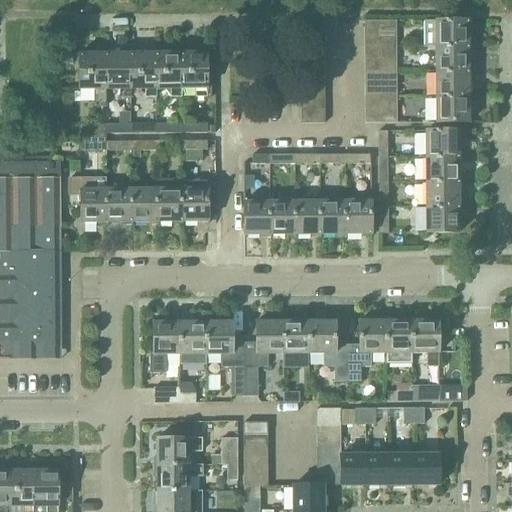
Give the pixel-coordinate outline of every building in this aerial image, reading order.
[(323,22),(299,22),(299,35),(323,35),(323,22)] [(395,22),(364,23),(364,47),(395,47),(395,22)] [(470,22),(434,22),(435,47),(467,47),(467,26),(470,26),(470,22)] [(299,48),(323,48),(323,35),(299,35),(299,48)] [(364,73),(395,72),(395,47),(364,47),(364,73)] [(469,47),(467,47),(435,47),(435,72),(466,72),(466,51),(469,51),(469,47)] [(300,61),(323,61),(323,48),(299,48),(300,61)] [(209,80),(205,80),(204,53),(180,54),(180,89),(194,89),(194,97),(209,97),(209,80)] [(104,89),(104,54),(79,54),(79,90),(93,90),(93,98),(105,98),(105,89),(104,89)] [(104,89),(105,89),(118,89),(118,97),(129,97),(129,89),(129,54),(104,54),(104,89)] [(155,89),(154,54),(129,54),(129,89),(143,89),(143,97),(155,97),(155,89)] [(180,97),(180,89),(180,54),(154,54),(155,89),(168,89),(168,97),(180,97)] [(300,74),(323,74),(323,61),(300,61),(300,74)] [(395,72),(364,73),(365,98),(395,97),(395,72)] [(435,97),(467,97),(467,77),(470,77),(470,72),(466,72),(435,72),(435,97)] [(300,86),(323,86),(323,74),(300,74),(300,86)] [(300,99),(323,99),(323,86),(300,86),(300,99)] [(395,97),(365,98),(365,123),(395,123),(395,97)] [(467,97),(435,97),(435,122),(467,122),(467,102),(470,102),(470,97),(467,97)] [(323,99),(300,99),(300,111),(323,111),(323,99)] [(323,111),(300,111),(300,123),(324,123),(323,111)] [(155,124),(129,125),(129,134),(155,134),(155,124)] [(180,124),(155,124),(155,134),(180,133),(180,124)] [(205,124),(180,124),(180,133),(205,133),(205,124)] [(105,125),(79,125),(79,139),(104,139),(104,134),(105,134),(105,125)] [(129,125),(105,125),(105,134),(129,134),(129,125)] [(377,157),(386,157),(386,130),(377,131),(377,157)] [(424,131),(424,156),(456,156),(456,135),(458,135),(458,130),(424,131)] [(104,142),(104,139),(79,139),(79,151),(105,151),(105,142),(104,142)] [(180,150),(180,141),(155,142),(155,151),(180,150)] [(205,141),(180,141),(180,150),(206,150),(205,141)] [(129,151),(129,142),(105,142),(105,151),(129,151)] [(155,151),(155,142),(129,142),(129,151),(155,151)] [(293,156),(293,164),(319,164),(318,155),(293,156)] [(343,164),(343,155),(318,155),(319,164),(343,164)] [(343,155),(343,164),(369,164),(369,155),(343,155)] [(267,164),(267,156),(250,156),(250,164),(267,164)] [(293,164),(293,156),(267,156),(267,164),(293,164)] [(457,181),(457,160),(459,160),(459,156),(456,156),(424,156),(424,182),(457,181)] [(378,182),(386,182),(386,157),(377,157),(378,182)] [(58,162),(0,162),(0,348),(6,348),(60,348),(60,328),(59,251),(58,228),(58,162)] [(67,195),(79,195),(79,223),(100,223),(100,225),(105,225),(105,223),(105,189),(105,177),(67,178),(67,195)] [(180,224),(180,222),(180,181),(180,178),(155,178),(155,189),(155,222),(176,222),(176,224),(180,224)] [(206,224),(206,189),(206,181),(180,181),(180,222),(201,222),(201,224),(206,224)] [(457,181),(424,182),(424,207),(457,206),(457,186),(458,186),(458,181),(457,181)] [(378,207),(387,207),(386,182),(378,182),(378,207)] [(105,189),(105,223),(125,223),(125,225),(130,225),(130,222),(130,189),(105,189)] [(155,189),(130,189),(130,222),(152,222),(152,224),(155,224),(155,222),(155,189)] [(343,235),(343,202),(319,203),(319,235),(339,235),(339,237),(343,237),(343,235)] [(343,202),(343,235),(364,234),(364,236),(369,236),(369,202),(343,202)] [(242,235),(244,235),(263,235),(263,238),(268,237),(268,235),(268,203),(241,204),(242,235)] [(293,235),(293,203),(268,203),(268,235),(289,235),(289,237),(293,237),(293,235)] [(293,203),(293,235),(314,235),(314,237),(319,237),(319,235),(319,203),(293,203)] [(456,211),(459,211),(459,206),(457,206),(424,207),(424,232),(457,232),(456,211)] [(387,207),(378,207),(378,233),(387,233),(387,207)] [(384,355),(384,321),(357,321),(357,351),(346,351),(346,382),(359,382),(358,368),(369,368),(369,355),(384,355)] [(411,355),(411,321),(384,321),(384,355),(411,355)] [(411,321),(411,355),(424,355),(424,367),(436,367),(436,321),(411,321)] [(164,374),(164,368),(164,357),(177,357),(177,322),(151,323),(151,354),(148,354),(148,374),(164,374)] [(204,356),(204,322),(177,322),(177,357),(204,356)] [(243,383),(243,352),(230,352),(230,322),(204,322),(204,356),(219,356),(219,368),(230,368),(230,383),(243,383)] [(281,356),(281,322),(255,322),(255,352),(243,352),(243,383),(254,383),(254,368),(265,368),(265,356),(281,356)] [(281,322),(281,356),(307,356),(307,322),(281,322)] [(346,382),(346,351),(333,352),(333,322),(307,322),(307,356),(322,356),(322,368),(332,368),(332,382),(346,382)] [(60,348),(0,348),(0,359),(60,360),(60,348)] [(395,402),(410,402),(411,387),(411,383),(396,383),(395,402)] [(436,403),(437,388),(411,387),(410,402),(436,403)] [(178,404),(178,394),(178,389),(152,389),(152,404),(178,404)] [(282,393),(282,403),(297,403),(297,393),(282,393)] [(178,394),(178,404),(193,403),(193,394),(178,394)] [(352,409),(352,426),(363,426),(363,409),(352,409)] [(363,409),(363,426),(374,426),(373,409),(363,409)] [(400,409),(401,426),(411,426),(411,409),(400,409)] [(411,426),(422,426),(422,409),(411,409),(411,426)] [(315,423),(338,423),(338,410),(315,410),(315,423)] [(315,436),(338,435),(338,423),(315,423),(315,436)] [(242,436),(265,436),(265,424),(241,424),(242,436)] [(315,448),(338,448),(338,435),(315,436),(315,448)] [(242,449),(265,449),(265,436),(242,436),(242,449)] [(154,466),(188,466),(188,452),(199,452),(200,440),(154,439),(154,466)] [(235,439),(219,440),(219,456),(209,456),(209,466),(225,466),(235,466),(235,439)] [(315,448),(315,460),(338,460),(338,455),(338,448),(315,448)] [(242,460),(265,460),(265,449),(242,449),(242,460)] [(363,485),(363,455),(338,455),(338,460),(338,472),(338,485),(363,485)] [(363,455),(363,485),(387,485),(387,455),(363,455)] [(387,455),(387,485),(412,485),(411,455),(387,455)] [(411,455),(412,485),(436,484),(436,455),(411,455)] [(242,473),(265,473),(265,460),(242,460),(242,473)] [(315,460),(315,473),(338,472),(338,460),(315,460)] [(199,467),(188,467),(188,466),(154,466),(154,493),(188,493),(188,477),(199,478),(199,467)] [(225,466),(225,481),(236,481),(235,466),(225,466)] [(30,511),(30,508),(31,472),(6,472),(5,508),(20,508),(20,511),(30,511)] [(56,511),(56,472),(31,472),(30,508),(30,511),(56,511)] [(315,485),(321,485),(338,485),(338,472),(315,473),(315,485)] [(265,473),(242,473),(242,486),(265,486),(265,473)] [(291,510),(321,510),(321,485),(315,485),(291,485),(291,510)] [(200,511),(200,507),(188,507),(188,493),(154,493),(154,511),(200,511)] [(257,501),(242,501),(242,511),(257,511),(257,501)]
